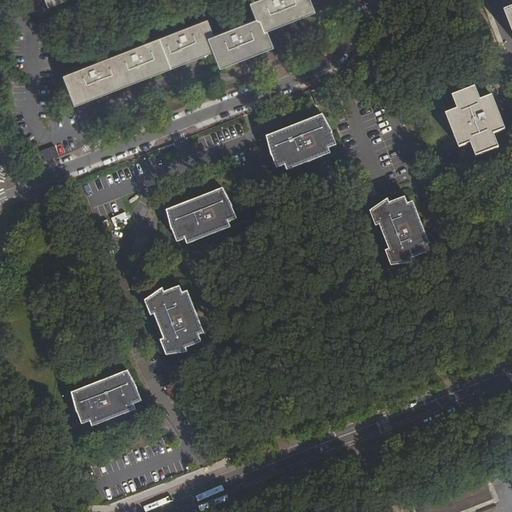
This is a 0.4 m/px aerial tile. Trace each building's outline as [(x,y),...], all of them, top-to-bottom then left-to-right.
[(298,11),(315,4),(313,0),(262,0),(259,2),(267,23),(278,19),(279,21),(299,14),(298,11)] [(259,15),(213,33),(211,34),(215,45),(221,60),(232,56),(233,59),(253,52),(252,49),(271,42),(262,22),(259,15)] [(215,45),(211,34),(207,23),(69,76),(77,98),(96,91),(97,94),(118,86),(117,83),(133,77),(134,79),(154,71),(153,69),(176,60),(177,63),(196,55),(195,53),(215,45)] [(451,113),(464,147),(473,143),(478,156),(500,148),(495,135),(503,132),(490,98),(481,102),(476,88),(455,96),(460,110),(451,113)] [(319,105),(326,102),(322,91),(315,94),(319,105)] [(490,98),(503,132),(507,130),(494,97),(490,98)] [(347,119),(339,103),(330,107),(339,123),(347,119)] [(448,114),(461,148),(464,147),(451,113),(448,114)] [(331,134),(320,117),(264,138),(268,157),(271,156),(274,165),(283,162),(285,168),(324,154),(322,148),(330,144),(328,136),(331,134)] [(237,206),(225,189),(169,210),(174,230),(177,228),(180,238),(189,234),(191,240),(229,226),(227,220),(236,216),(233,208),(237,206)] [(397,263),(411,263),(419,261),(417,258),(424,255),(420,243),(426,240),(413,207),(407,209),(402,197),(395,199),(394,196),(376,207),(376,208),(381,222),(391,248),(397,263)] [(381,222),(376,208),(372,210),(377,224),(381,222)] [(392,264),(397,263),(391,248),(387,250),(392,264)] [(166,289),(151,298),(157,313),(167,339),(172,354),(189,351),(188,347),(199,343),(197,335),(204,332),(189,295),(181,298),(178,288),(167,292),(166,289)] [(157,313),(151,298),(148,301),(153,315),(157,313)] [(168,355),(172,354),(167,339),(163,341),(168,355)] [(95,424),(134,409),(132,403),(140,400),(137,391),(140,390),(130,372),(74,393),(78,413),(81,412),(85,421),(93,418),(95,424)] [(485,481),(471,486),(477,504),(491,499),(485,481)] [(456,511),(477,504),(471,486),(417,507),(418,511),(456,511)]
